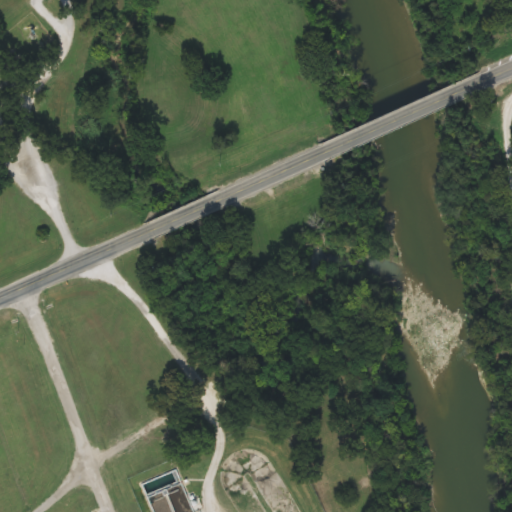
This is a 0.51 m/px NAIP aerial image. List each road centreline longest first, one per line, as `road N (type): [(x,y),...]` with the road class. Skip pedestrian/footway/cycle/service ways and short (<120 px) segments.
road 1 (secondary): [(322,154),(486,79)]
road 2 (secondary): [(0,297),(146,233)]
